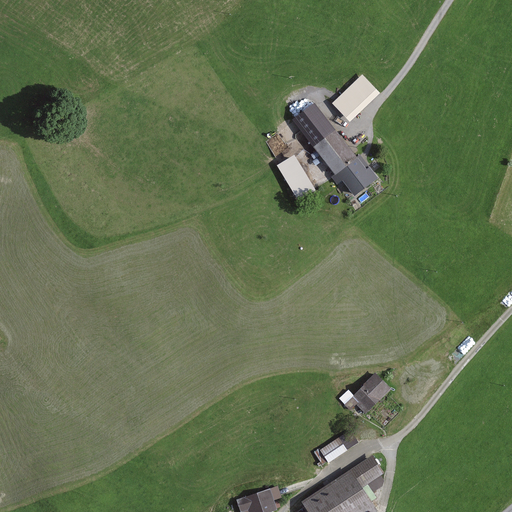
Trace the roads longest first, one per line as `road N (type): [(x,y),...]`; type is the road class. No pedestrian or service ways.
road 1 (track): [(511,307),(412,425),(290,503)]
road 2 (track): [(356,135),(415,64),(452,0)]
